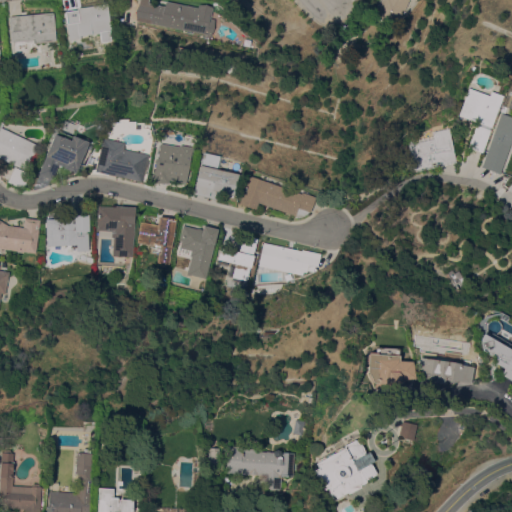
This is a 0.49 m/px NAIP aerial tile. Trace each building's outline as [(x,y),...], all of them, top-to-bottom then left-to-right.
[(136,19),(139,0),(148,0),(148,2),(165,5),(166,0),(198,7),(198,3),(213,6),(210,17),(214,18),(211,35),(136,19)] [(410,0),(401,24),(372,13),(382,0),(410,0)] [(78,9),(78,12),(81,12),(80,7),(108,2),(112,28),(110,29),(112,39),(102,41),(100,32),(80,35),(81,37),(69,39),(67,23),(68,23),(66,11),(78,9)] [(54,14),(56,40),(15,44),(14,41),(13,41),(10,16),(53,11),(53,14),(54,14)] [(251,39),(250,46),(243,45),(244,38),(251,39)] [(468,87),(489,95),(491,90),(504,95),(483,152),(468,147),(477,121),(458,114),(468,87)] [(482,166),(501,112),(511,116),(511,146),(510,146),(500,173),(482,166)] [(0,126),(40,145),(28,170),(0,157),(0,126)] [(456,162),(413,171),(407,141),(432,135),(431,130),(449,127),(456,162)] [(55,133),(71,140),(73,135),(89,141),(78,169),(76,168),(74,171),(64,167),(65,166),(58,163),(52,178),(39,173),(55,133)] [(124,142),(123,148),(148,154),(142,181),(95,170),(103,137),(124,142)] [(158,157),(160,143),(179,146),(179,144),(193,146),(192,151),(191,151),(186,182),(184,182),(177,181),(169,180),(169,183),(165,182),(165,183),(153,181),(151,180),(152,174),(153,174),(156,157),(158,157)] [(203,152),(221,155),(218,169),(238,173),(233,194),(218,191),(217,198),(194,193),(203,152)] [(31,173),(24,188),(8,181),(15,166),(31,173)] [(248,175),(301,193),(301,192),(315,196),(310,211),(309,211),(308,212),(303,215),(299,216),(296,217),(296,216),(258,202),(255,209),(239,203),(248,175)] [(115,206),(115,205),(135,206),(134,221),(135,222),(133,256),(118,255),(117,256),(112,255),(114,237),(111,237),(111,231),(97,230),(97,221),(98,205),(115,206)] [(76,243),(47,246),(46,217),(74,216),(74,214),(88,213),(89,251),(76,251),(76,243)] [(158,224),(159,216),(177,218),(170,264),(156,262),(158,253),(150,252),(152,244),(137,242),(140,221),(158,224)] [(0,219),(8,225),(24,227),(25,217),(40,219),(36,253),(0,248),(0,219)] [(198,228),(203,229),(204,225),(219,228),(206,278),(191,274),(191,275),(187,274),(191,256),(190,255),(178,252),(181,240),(179,239),(183,225),(198,228)] [(253,255),(254,255),(251,267),(250,267),(247,281),(232,277),(232,278),(227,276),(230,264),(235,265),(236,263),(227,261),(226,266),(216,263),(220,246),(238,251),(243,234),(258,238),(253,255)] [(263,242),(301,250),(302,249),(321,253),(318,266),(309,264),(307,272),(304,271),(303,274),(258,264),(263,242)] [(0,269),(9,271),(5,293),(1,292),(0,300),(0,269)] [(295,274),(295,282),(288,282),(287,275),(295,274)] [(511,379),(501,373),(505,367),(493,360),(495,357),(482,350),(483,348),(481,338),(484,333),(490,336),(492,333),(508,342),(506,344),(511,347),(511,379)] [(368,353),(374,353),(375,346),(399,347),(398,360),(412,361),(415,377),(400,380),(396,384),(396,389),(373,388),(374,382),(373,382),(367,370),(368,353)] [(461,363),(461,364),(474,366),(471,382),(458,381),(458,382),(447,381),(447,383),(433,382),(434,379),(421,377),(421,372),(418,371),(420,356),(461,363)] [(413,423),(399,421),(395,437),(410,440),(413,423)] [(342,445),(354,439),(354,440),(355,439),(357,442),(358,442),(361,446),(363,450),(363,452),(362,452),(363,453),(367,451),(373,461),(368,463),(368,464),(369,463),(374,472),(373,472),(374,474),(364,480),(365,481),(358,485),(359,487),(346,493),(346,492),(335,498),(333,494),(330,496),(325,487),(322,489),(312,469),(316,467),(314,463),(315,462),(314,460),(323,456),(324,457),(325,457),(324,455),(331,451),(332,453),(334,452),(328,442),(336,438),(341,448),(343,446),(342,445)] [(242,446),(242,448),(258,448),(258,451),(266,451),(266,450),(269,451),(270,451),(274,452),(274,450),(277,449),(279,450),(279,452),(282,452),(282,451),(294,452),(292,477),(281,476),(279,489),(264,487),(265,475),(225,472),(228,445),(242,446)] [(218,448),(218,464),(210,463),(211,447),(218,448)] [(77,473),(74,473),(76,452),(78,452),(78,449),(84,450),(84,448),(89,449),(89,453),(91,453),(90,462),(93,462),(91,500),(88,500),(87,511),(44,511),(45,506),(47,506),(48,490),(76,492),(77,474),(77,473)] [(11,485),(40,486),(38,511),(23,511),(24,508),(0,507),(0,452),(12,452),(11,485)] [(112,488),(111,497),(117,497),(117,502),(118,502),(119,499),(132,499),(132,511),(96,511),(98,487),(112,488)]
